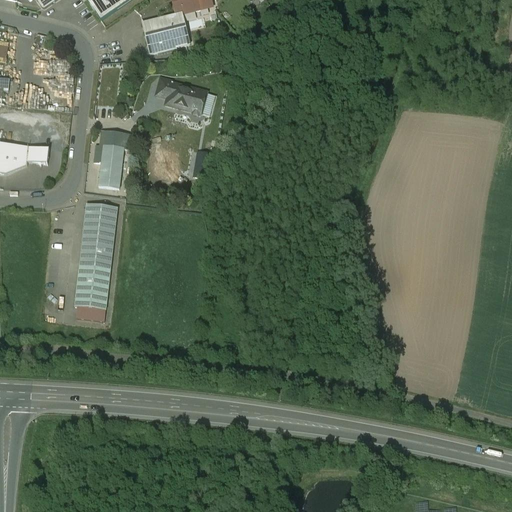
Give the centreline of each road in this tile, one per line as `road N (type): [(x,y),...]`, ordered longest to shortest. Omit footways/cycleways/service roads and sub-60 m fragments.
road 1 (unclassified): [(511,427),(341,383),(140,357),(0,350)]
road 2 (primary): [(511,466),(254,419),(9,399)]
road 3 (residential): [(0,197),(44,198),(72,183),(90,52),(88,40),(59,22),(0,8)]
